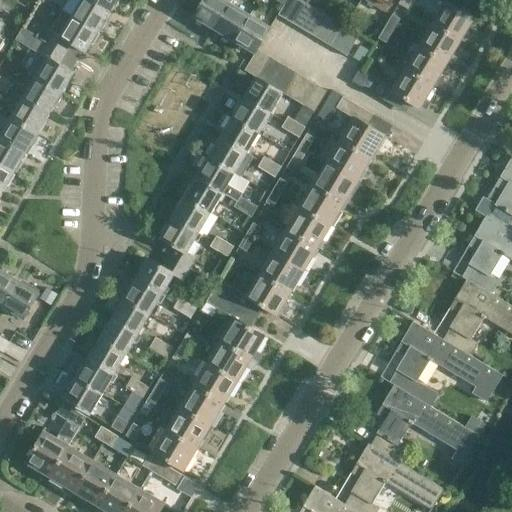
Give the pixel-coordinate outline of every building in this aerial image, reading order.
[(81,0),(73,16),(101,32),(108,20),(106,19),(111,11),(91,0),(81,0)] [(119,0),(91,0),(111,11),(113,7),(115,8),(119,0)] [(215,29),(230,3),(225,0),(204,0),(195,17),(215,29)] [(303,0),(286,0),(284,4),(278,15),(295,25),(308,3),(303,0)] [(417,0),(401,0),(399,4),(411,11),(417,0)] [(432,24),(461,41),(462,39),(465,40),(469,34),(466,32),(475,18),(446,1),(432,24)] [(235,41),(250,15),(230,3),(215,29),(235,41)] [(312,35),(325,13),(308,3),(295,25),(312,35)] [(325,13),(312,35),(329,45),(343,24),(325,13)] [(386,25),(394,30),(401,18),(393,13),(386,25)] [(250,15),(235,41),(255,53),(258,49),(271,27),(250,15)] [(44,25),(37,38),(41,40),(42,38),(46,41),(67,54),(74,44),(86,52),(91,44),(93,45),(101,32),(73,16),(61,36),(44,25)] [(360,34),(343,24),(329,45),(347,56),(360,34)] [(419,45),(448,62),(461,41),(432,24),(419,45)] [(394,30),(386,25),(378,38),(386,43),(394,30)] [(47,58),(36,77),(62,93),(74,72),(61,65),(67,54),(46,41),(42,38),(41,40),(37,38),(31,47),(47,58)] [(448,62),(419,45),(406,67),(435,85),(434,85),(437,87),(442,80),(439,78),(448,62)] [(255,76),(268,55),(258,49),(255,53),(245,70),(255,76)] [(257,77),(266,83),(278,61),(268,55),(255,76),(257,77)] [(266,83),(275,88),(288,67),(278,61),(266,83)] [(288,67),(275,88),(283,93),(285,94),(298,73),(288,67)] [(352,81),(405,112),(411,102),(421,108),(434,85),(435,85),(406,67),(393,89),(359,69),(352,81)] [(298,73),(285,94),(295,100),(308,79),(298,73)] [(36,77),(24,97),(50,113),(54,105),(56,107),(63,95),(61,94),(62,93),(36,77)] [(266,83),(257,77),(245,98),(274,115),(279,108),(275,106),(283,93),(275,88),(266,83)] [(0,90),(6,94),(12,83),(3,78),(0,82),(2,84),(0,86),(0,90)] [(304,106),(317,84),(308,79),(295,100),(304,106)] [(315,112),(327,91),(317,84),(304,106),(315,112)] [(333,90),(326,101),(354,118),(341,140),(372,159),(392,124),(333,90)] [(12,117),(38,133),(50,113),(24,97),(12,117)] [(233,118),(259,133),(266,120),(270,122),(274,115),(245,98),(233,118)] [(293,127),(297,121),(288,116),(282,127),(292,133),(295,128),(293,127)] [(0,137),(26,152),(38,133),(12,117),(0,137)] [(221,138),(250,155),(255,147),(251,145),(259,133),(233,118),(221,138)] [(295,128),(292,133),(300,138),(306,127),(297,121),(293,127),(295,128)] [(299,146),(308,150),(315,137),(307,133),(299,146)] [(26,152),(0,137),(0,136),(0,162),(15,171),(26,152)] [(209,158),(235,173),(243,160),(246,162),(250,155),(221,138),(209,158)] [(372,159),(341,140),(327,162),(358,181),(372,159)] [(308,150),(299,146),(293,157),(301,162),(308,150)] [(258,167),(268,173),(271,167),(269,166),(273,161),(265,156),(258,167)] [(495,206),(489,217),(489,218),(511,231),(511,157),(495,186),(503,191),(495,205),(496,205),(495,206)] [(201,171),(197,177),(226,195),(231,187),(228,185),(235,173),(209,158),(208,160),(206,158),(199,170),(201,171)] [(268,173),(276,177),(282,167),(273,161),(269,166),(271,167),(268,173)] [(0,190),(2,192),(15,171),(0,162),(0,190)] [(358,181),(327,162),(314,184),(345,203),(358,181)] [(185,198),(211,213),(219,200),(222,202),(226,195),(197,177),(185,198)] [(273,190),(281,195),(289,182),(280,177),(273,190)] [(345,203),(314,184),(301,207),(332,225),(345,203)] [(281,195),(273,190),(266,202),(274,207),(281,195)] [(246,206),(249,201),(241,196),(234,206),(244,212),(247,207),(246,206)] [(174,217),(202,235),(207,227),(204,225),(211,213),(185,198),(174,217)] [(252,217),(255,212),(258,206),(249,201),(246,206),(247,207),(244,212),(252,217)] [(332,225),(301,207),(287,229),(318,248),(332,225)] [(477,250),(470,262),(469,264),(470,264),(462,277),(467,280),(490,294),(491,292),(498,280),(491,275),(503,255),(504,256),(505,254),(511,258),(511,231),(489,218),(489,217),(487,215),(469,245),(477,250)] [(175,246),(169,256),(190,268),(196,257),(188,252),(195,240),(198,242),(202,235),(174,217),(170,223),(168,222),(160,235),(162,236),(161,237),(175,246)] [(246,234),(255,239),(262,227),(253,222),(246,234)] [(318,248),(287,229),(274,251),(305,269),(318,248)] [(255,239),(246,234),(239,247),(247,251),(255,239)] [(217,235),(213,242),(211,246),(219,251),(226,241),(217,235)] [(234,246),(226,241),(219,251),(228,257),(234,246)] [(261,273),(292,292),(305,269),(274,251),(261,273)] [(136,278),(162,294),(174,274),(183,280),(190,268),(169,256),(163,266),(149,258),(136,278)] [(0,269),(0,304),(4,307),(19,281),(0,269)] [(264,306),(279,314),(283,315),(286,313),(288,309),(290,305),(289,301),(288,300),(292,292),(261,273),(247,296),(220,279),(213,290),(258,319),(264,306)] [(162,294),(136,278),(124,298),(150,314),(162,294)] [(450,327),(450,328),(443,339),(442,340),(470,357),(471,356),(479,343),(471,338),(484,318),(486,319),(486,318),(511,333),(511,305),(491,292),(490,294),(467,280),(450,308),(458,313),(450,327)] [(19,281),(4,307),(24,319),(39,293),(19,281)] [(251,359),(251,358),(265,336),(252,327),(258,319),(213,291),(206,302),(234,317),(220,341),(251,359)] [(185,307),(188,302),(180,297),(173,308),(183,314),(186,308),(185,307)] [(112,318),(138,334),(150,314),(124,298),(112,318)] [(191,318),(198,307),(188,302),(185,307),(186,308),(183,314),(191,318)] [(100,338),(126,354),(138,334),(112,318),(100,338)] [(405,356),(396,370),(402,373),(395,385),(422,402),(423,401),(430,388),(418,381),(430,360),(432,361),(433,360),(477,388),(489,366),(471,356),(470,357),(442,340),(443,339),(414,321),(397,351),(405,356)] [(179,346),(187,351),(195,338),(187,333),(179,346)] [(0,350),(4,353),(10,342),(0,335),(0,350)] [(149,347),(159,353),(163,348),(161,347),(164,341),(156,337),(149,347)] [(88,358),(114,373),(126,354),(100,338),(88,358)] [(167,358),(173,347),(164,341),(161,347),(163,348),(159,353),(167,358)] [(207,363),(238,381),(247,366),(251,369),(256,361),(251,358),(251,359),(220,341),(207,363)] [(187,351),(179,346),(172,358),(180,363),(187,351)] [(114,373),(88,358),(76,379),(102,394),(114,373)] [(194,385),(225,403),(238,381),(207,363),(194,385)] [(136,387),(140,381),(132,376),(126,387),(136,393),(139,388),(136,387)] [(153,391),(160,395),(168,383),(160,378),(153,391)] [(90,414),(102,394),(76,379),(64,399),(90,414)] [(139,388),(136,393),(143,398),(150,387),(140,381),(136,387),(139,388)] [(385,418),(372,443),(371,444),(370,446),(398,463),(399,461),(406,448),(398,444),(411,423),(413,424),(457,449),(455,453),(464,459),(479,435),(423,401),(422,402),(395,385),(394,384),(377,414),(385,418)] [(180,407),(211,425),(225,403),(194,385),(180,407)] [(160,395),(153,391),(145,402),(153,407),(160,395)] [(168,428),(198,447),(211,425),(180,407),(168,428)] [(118,416),(111,427),(122,433),(129,422),(118,416)] [(126,435),(134,440),(141,427),(133,422),(126,435)] [(103,442),(110,431),(102,426),(95,437),(103,442)] [(154,451),(184,470),(198,447),(168,428),(154,451)] [(51,477),(70,445),(45,431),(27,462),(51,477)] [(110,431),(103,442),(112,447),(119,436),(110,431)] [(352,492),(346,501),(345,503),(344,505),(355,511),(377,511),(380,507),(373,503),(385,482),(431,509),(444,489),(399,461),(398,463),(370,446),(371,444),(368,443),(351,473),(359,477),(351,492),(352,492)] [(75,491),(93,460),(70,445),(51,477),(66,485),(64,488),(73,494),(75,491)] [(152,471),(158,460),(149,454),(143,466),(152,471)] [(93,460),(75,491),(99,506),(118,474),(93,460)] [(158,460),(152,471),(176,485),(182,474),(158,460)] [(118,474),(99,506),(110,511),(127,511),(141,488),(118,474)] [(177,487),(193,495),(198,483),(183,475),(177,487)] [(355,511),(344,505),(345,503),(315,485),(299,511),(355,511)] [(141,488),(127,511),(159,511),(165,503),(141,488)]
